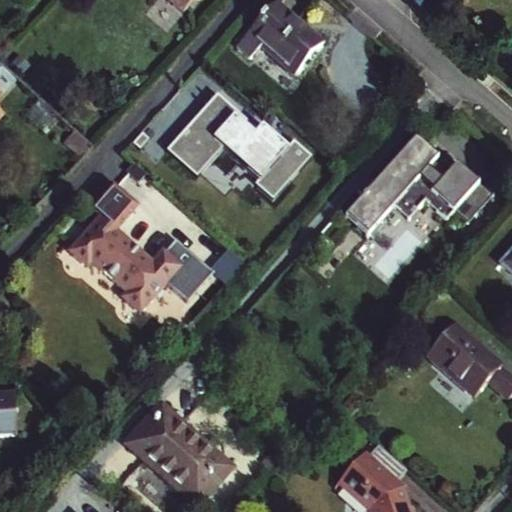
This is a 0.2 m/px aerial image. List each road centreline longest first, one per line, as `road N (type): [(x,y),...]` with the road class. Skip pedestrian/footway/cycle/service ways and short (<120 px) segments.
road 1 (residential): [(449,70),(195,357)]
road 2 (residential): [(239,0),(0,262)]
